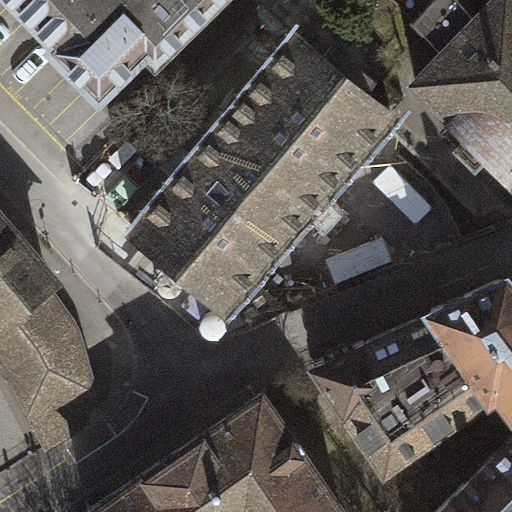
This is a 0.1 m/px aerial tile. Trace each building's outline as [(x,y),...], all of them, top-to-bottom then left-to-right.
[(17,0),(56,39),(51,43),(100,93),(147,47),(156,56),(213,0),(17,0)] [(511,0),(495,0),(480,15),(464,0),(433,0),(413,20),(444,52),(416,80),(418,82),(390,111),(393,113),(383,122),(385,124),(480,217),(511,201),(511,0)] [(297,34),(134,227),(226,301),(385,124),(383,122),(393,113),(390,111),(364,91),(374,78),(333,45),(323,57),(297,34)] [(0,358),(14,375),(49,446),(82,425),(89,407),(91,391),(94,391),(75,328),(62,308),(43,284),(49,279),(0,221),(0,358)] [(433,308),(434,310),(492,394),(498,389),(511,407),(511,281),(511,280),(496,280),(433,308)] [(365,339),(312,362),(345,409),(347,410),(386,466),(492,394),(434,310),(366,341),(365,339)] [(331,511),(341,506),(263,393),(88,509),(89,511),(331,511)] [(511,511),(511,436),(434,511),(511,511)]
